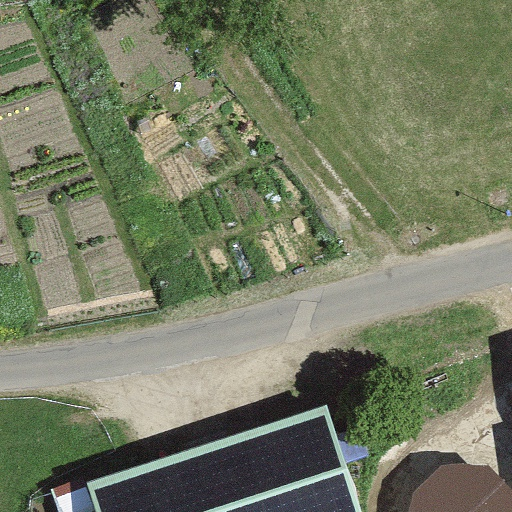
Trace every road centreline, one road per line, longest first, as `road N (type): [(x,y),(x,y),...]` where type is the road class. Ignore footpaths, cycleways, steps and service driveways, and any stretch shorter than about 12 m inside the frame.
road 1 (residential): [(511,263),(61,374),(0,375)]
road 2 (track): [(194,0),(408,288)]
